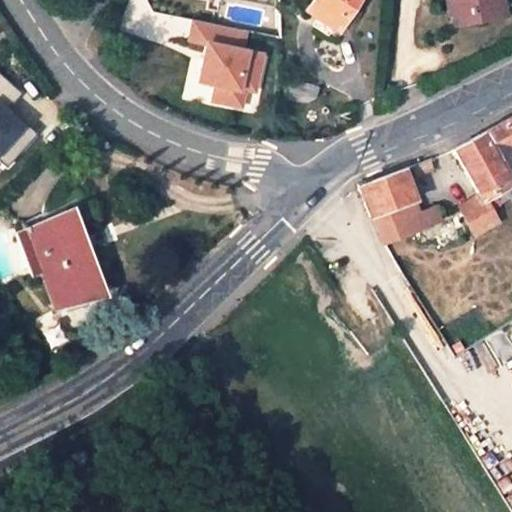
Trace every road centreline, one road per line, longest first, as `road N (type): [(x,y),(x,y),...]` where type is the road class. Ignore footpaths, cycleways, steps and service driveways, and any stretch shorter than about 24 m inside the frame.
road 1 (unclassified): [(0,436),(90,392),(158,340),(300,191)]
road 2 (unknown): [(300,191),(457,372),(511,418)]
road 3 (unclassified): [(63,62),(116,110),(189,149),(271,165),(300,191)]
road 4 (unclassified): [(300,191),(344,155),(511,76)]
